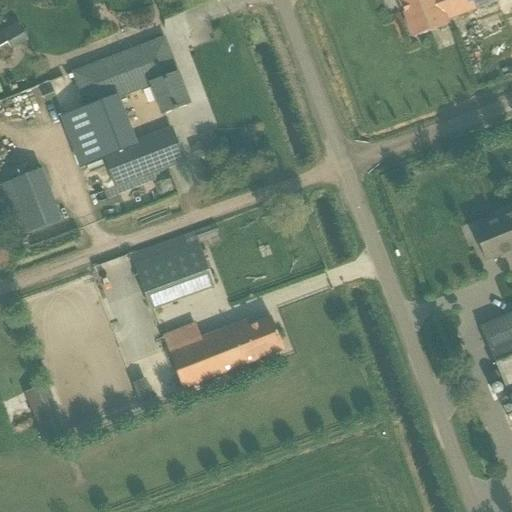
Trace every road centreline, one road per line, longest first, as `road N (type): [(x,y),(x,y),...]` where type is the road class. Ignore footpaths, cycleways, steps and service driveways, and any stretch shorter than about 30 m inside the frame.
road 1 (unclassified): [(472,511),(275,0)]
road 2 (track): [(511,111),(0,295)]
